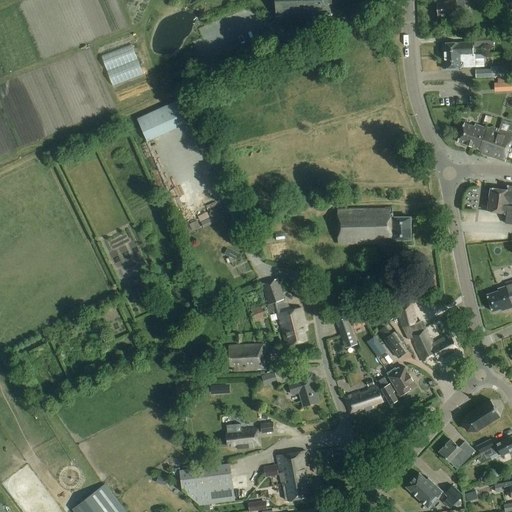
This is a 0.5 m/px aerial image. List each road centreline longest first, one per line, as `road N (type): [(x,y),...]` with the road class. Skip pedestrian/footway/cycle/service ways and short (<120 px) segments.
road 1 (track): [(251,253),(178,93),(297,40)]
road 2 (residential): [(372,491),(329,375),(311,291),(251,253)]
road 3 (track): [(0,174),(178,93)]
road 4 (tertiary): [(444,174),(411,88),(405,0)]
road 5 (tertiary): [(480,343),(444,174)]
road 6 (tertiary): [(372,491),(477,374)]
